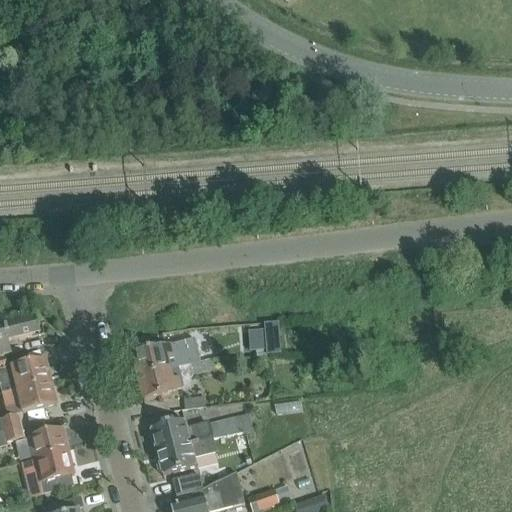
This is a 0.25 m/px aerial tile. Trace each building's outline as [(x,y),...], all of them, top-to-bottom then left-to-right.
[(11,315),(0,318),(0,359),(5,358),(11,357),(8,345),(40,337),(34,313),(12,319),(11,315)] [(273,332),(263,333),(264,359),(275,359),(273,332)] [(195,340),(132,356),(138,379),(171,371),(190,366),(200,365),(195,340)] [(18,393),(52,384),(48,369),(46,370),(43,361),(11,369),(8,370),(5,358),(0,359),(0,389),(2,395),(17,392),(18,393)] [(214,371),(213,363),(190,366),(171,371),(138,379),(144,403),(177,395),(176,394),(182,392),(193,377),(214,371)] [(56,399),(52,384),(18,393),(21,405),(8,408),(11,419),(0,421),(0,434),(22,429),(19,417),(24,416),(55,408),(53,400),(56,399)] [(204,398),(183,401),(185,411),(210,408),(209,399),(209,394),(204,395),(204,398)] [(160,454),(253,430),(249,415),(209,425),(208,424),(189,430),(187,422),(154,430),(155,433),(152,435),(154,441),(157,443),(160,454)] [(25,440),(22,429),(0,434),(0,449),(8,447),(7,445),(25,440)] [(257,444),(253,430),(160,454),(163,464),(160,467),(161,472),(165,475),(166,477),(199,469),(197,460),(217,455),(217,459),(229,456),(228,452),(257,444)] [(29,439),(35,462),(70,454),(66,438),(63,439),(61,431),(29,439)] [(73,469),(70,454),(35,462),(43,496),(74,489),(72,478),(73,478),(71,469),(73,469)] [(0,472),(19,469),(17,458),(0,461),(0,472)] [(191,503),(171,509),(171,511),(220,511),(244,505),(236,475),(190,499),(191,503)] [(177,482),(181,496),(202,490),(198,477),(177,482)] [(248,501),(251,511),(269,511),(278,509),(278,508),(279,507),(274,491),(248,501)] [(324,511),(329,510),(325,497),(309,502),(312,511),(324,511)] [(83,511),(81,501),(47,510),(47,511),(83,511)]
